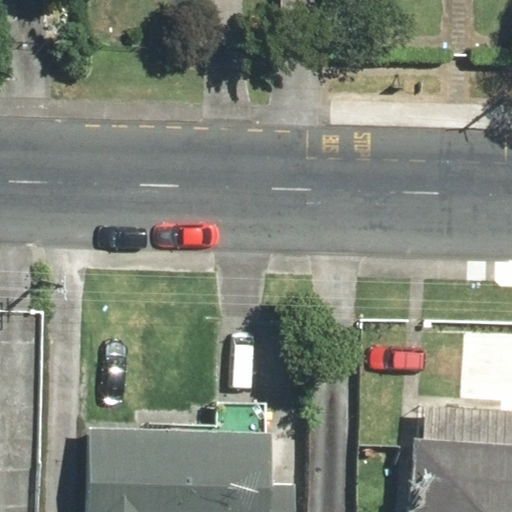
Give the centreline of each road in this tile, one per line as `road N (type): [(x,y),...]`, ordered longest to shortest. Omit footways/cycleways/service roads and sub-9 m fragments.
road 1 (secondary): [(0,181),(511,195)]
road 2 (unknown): [(313,264),(319,511)]
